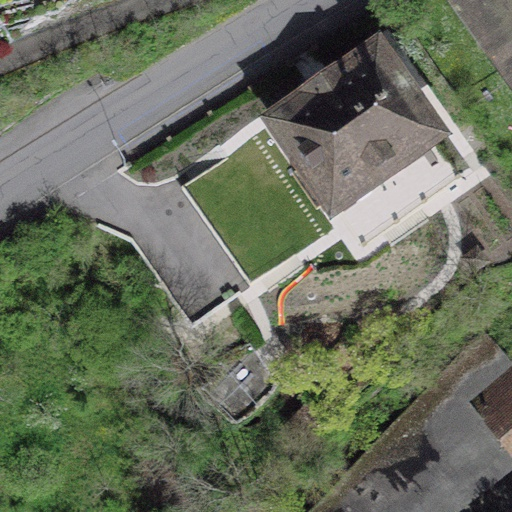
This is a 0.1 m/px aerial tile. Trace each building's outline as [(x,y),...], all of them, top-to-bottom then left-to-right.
[(0,0),(0,25),(13,46),(25,32),(60,21),(80,0),(0,0)] [(511,0),(467,0),(511,62),(511,0)] [(0,61),(13,46),(0,25),(0,61)] [(305,106),(278,124),(307,166),(294,175),(317,208),(329,199),(347,224),(445,155),(375,56),(348,75),(346,72),(303,103),(305,106)] [(214,295),(177,241),(148,261),(184,315),(214,295)] [(452,376),(449,372),(312,511),(445,511),(511,461),(511,460),(464,400),(509,365),(493,344),(452,376)] [(511,460),(511,368),(509,365),(464,400),(511,460)] [(311,409),(292,428),(308,445),(329,423),(311,409)]
